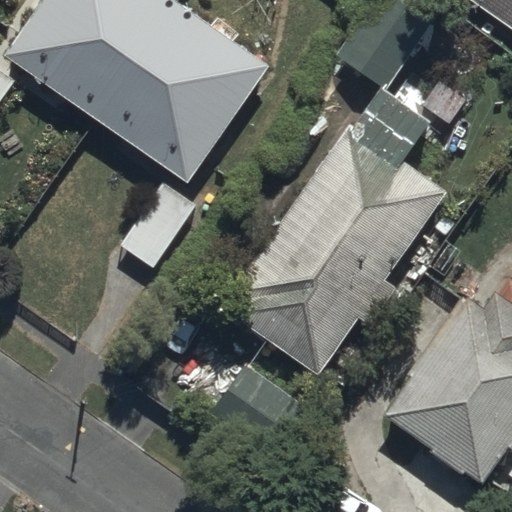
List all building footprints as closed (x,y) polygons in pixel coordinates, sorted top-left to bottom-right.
[(268,83),(148,0),(56,0),(7,72),(187,198),(268,83)] [(436,31),(394,0),(383,0),(335,67),(384,102),(436,31)] [(511,0),(455,0),(511,40),(511,0)] [(0,107),(13,90),(7,85),(10,81),(0,73),(0,107)] [(438,146),(382,107),(229,328),(318,390),(360,331),(372,339),(399,301),(384,291),(444,205),(404,178),(421,155),(429,160),(438,146)] [(194,218),(155,194),(117,254),(156,279),(194,218)] [(511,276),(479,322),(464,311),(383,429),(483,498),(507,463),(511,466),(511,276)] [(247,379),(212,431),(281,476),(316,425),(247,379)]
